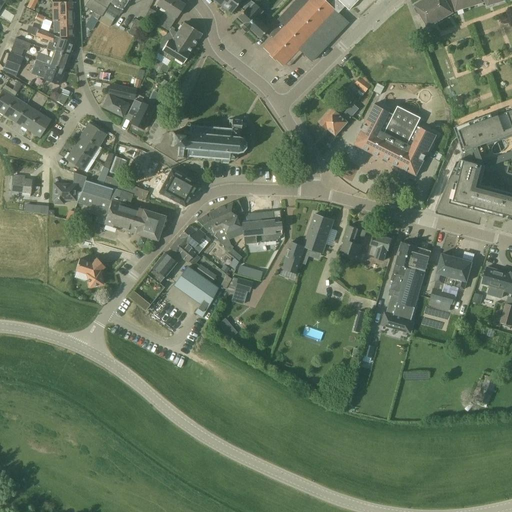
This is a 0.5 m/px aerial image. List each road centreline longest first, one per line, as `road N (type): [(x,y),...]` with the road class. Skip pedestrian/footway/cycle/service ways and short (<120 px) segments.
road 1 (tertiary): [(384,511),(221,447),(82,349)]
road 2 (residential): [(82,349),(122,289),(212,193)]
road 3 (tertiary): [(511,242),(315,193)]
road 4 (residential): [(279,109),(391,0)]
road 5 (unclassified): [(90,99),(118,132),(212,193)]
road 6 (tertiary): [(279,109),(218,49),(194,0)]
road 7 (residential): [(0,125),(50,157),(90,99)]
